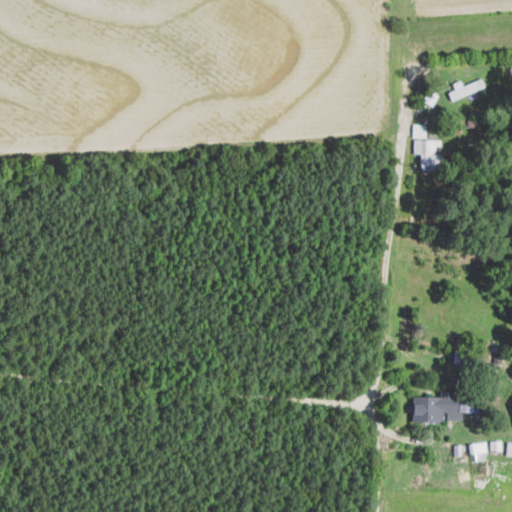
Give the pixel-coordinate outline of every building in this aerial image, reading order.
[(453,82),(455,89),(448,91),(450,98),(485,88),(482,78),(462,84),(461,80),(453,82)] [(426,124),(413,123),(412,137),(426,137),(426,124)] [(420,169),(442,169),(442,153),(438,153),(438,139),(414,139),(414,153),(420,153),(420,169)] [(412,421),(445,421),(445,419),(462,419),(462,411),(458,411),(458,399),(450,399),(450,390),(440,390),(440,396),(412,395),(412,421)] [(482,399),(460,398),(459,411),(481,411),(482,399)] [(490,440),(490,449),(501,449),(501,439),(490,440)] [(487,451),(486,441),(469,442),(469,452),(487,451)]
